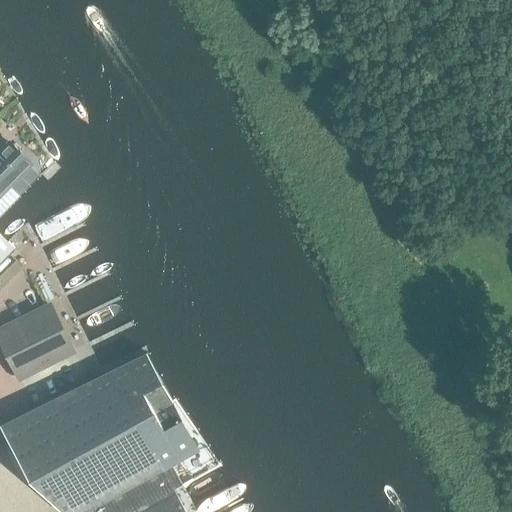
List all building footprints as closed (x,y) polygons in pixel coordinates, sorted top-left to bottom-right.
[(0,148),(0,193),(31,162),(9,140),(0,148)] [(0,234),(0,258),(12,246),(0,234)] [(52,299),(0,325),(0,337),(17,373),(75,345),(52,299)] [(29,474),(45,465),(134,415),(168,395),(145,350),(1,424),(29,474)] [(180,389),(168,395),(134,415),(173,486),(220,461),(180,389)] [(45,465),(46,465),(72,511),(187,511),(173,486),(134,415),(45,465)]
